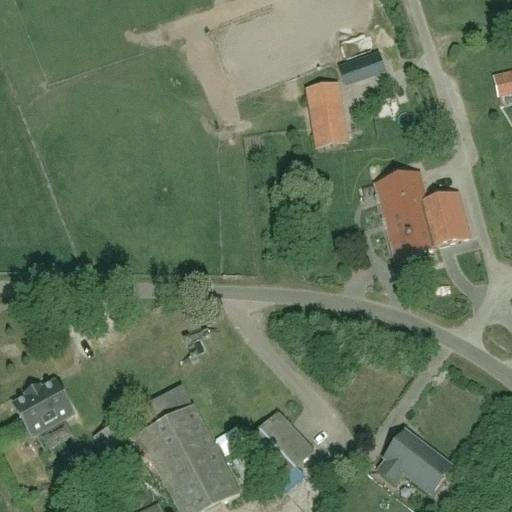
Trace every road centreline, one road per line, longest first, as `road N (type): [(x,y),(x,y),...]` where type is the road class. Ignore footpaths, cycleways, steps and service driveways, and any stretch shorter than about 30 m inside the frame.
road 1 (unclassified): [(511,378),(463,344),(324,297),(0,291)]
road 2 (track): [(407,0),(471,145),(461,171),(492,264),(496,294),(463,344)]
